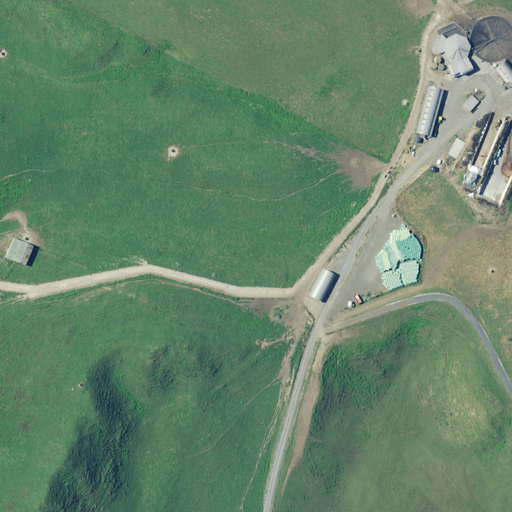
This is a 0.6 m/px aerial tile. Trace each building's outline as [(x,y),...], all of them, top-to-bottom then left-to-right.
[(465,39),(456,34),(447,39),(440,34),(434,48),(437,54),(442,51),(443,51),(447,59),(450,60),(450,64),(448,65),(453,75),(454,75),(455,78),(472,69),(466,57),(470,49),(465,39)] [(511,85),(511,68),(505,60),(493,69),(509,88),(511,85)] [(443,90),(428,86),(415,133),(430,137),(443,90)] [(481,98),(474,92),(465,102),(472,108),(481,98)] [(463,145),(455,141),(446,157),(454,161),(463,145)] [(32,246),(13,238),(5,257),(25,265),(32,246)] [(322,301),(336,275),(323,268),(309,294),(322,301)]
